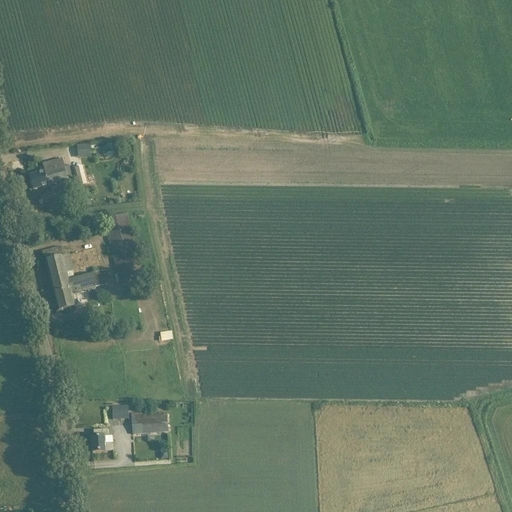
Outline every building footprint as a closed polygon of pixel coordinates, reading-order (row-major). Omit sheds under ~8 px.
[(90,157),(89,145),(77,145),(78,157),(90,157)] [(76,178),(72,165),(63,168),(63,167),(39,174),(30,177),(33,191),(43,188),(66,181),(76,178)] [(82,177),(77,179),(81,189),(78,190),(80,197),(88,195),(82,177)] [(103,221),(112,254),(135,248),(127,215),(103,221)] [(45,262),(53,290),(69,286),(68,280),(66,274),(73,272),(68,255),(62,257),(60,248),(43,252),(45,262)] [(135,248),(112,254),(120,287),(144,281),(135,248)] [(69,286),(53,290),(58,313),(75,309),(71,293),(106,285),(103,272),(68,280),(69,286)] [(160,333),(161,341),(173,340),(172,332),(160,333)] [(112,420),(129,419),(128,406),(112,407),(112,420)] [(131,419),(132,436),(168,433),(167,416),(131,419)] [(111,445),(110,430),(93,431),(94,438),(91,438),(92,454),(102,453),(105,453),(105,452),(114,452),(113,444),(111,445)]
